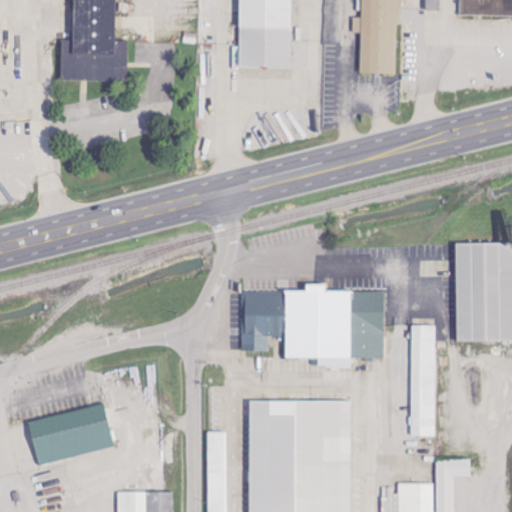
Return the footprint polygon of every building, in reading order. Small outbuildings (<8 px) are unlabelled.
[(114,42),(115,0),(74,0),(73,40),(62,40),(61,81),(127,82),(128,42),(114,42)] [(239,0),(238,67),(291,68),(292,0),(239,0)] [(401,0),(361,0),(361,18),(354,18),(353,33),(361,34),(360,75),(396,76),(397,26),(401,26),(401,0)] [(425,0),(426,10),(441,11),(441,0),(425,0)] [(456,243),(511,242),(511,340),(457,341),(456,243)] [(308,292),(242,291),(242,351),(270,351),(270,337),(285,337),(285,358),(318,358),(318,365),(351,365),(351,356),(383,356),(383,291),(328,290),(328,284),(308,284),(308,292)] [(411,325),(436,325),(435,436),(411,436),(411,325)] [(250,511),(250,400),(352,401),(352,511),(250,511)] [(9,429),(20,473),(114,450),(104,406),(9,429)] [(226,511),(227,433),(209,433),(209,505),(212,505),(211,511),(226,511)] [(471,478),(471,460),(437,459),(436,511),(455,511),(456,478),(471,478)] [(434,511),(434,484),(397,484),(397,487),(383,487),(382,511),(434,511)] [(173,511),(174,491),(118,491),(118,511),(173,511)]
